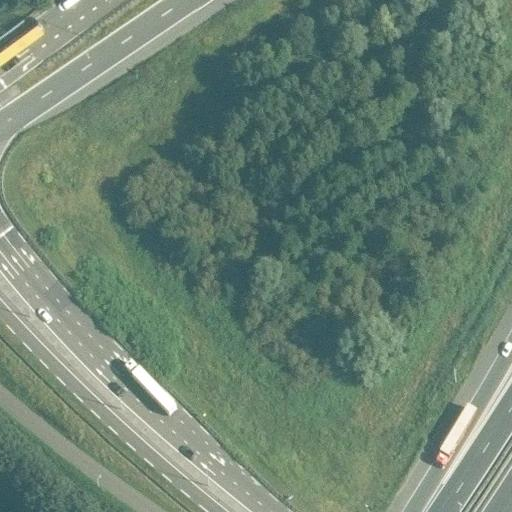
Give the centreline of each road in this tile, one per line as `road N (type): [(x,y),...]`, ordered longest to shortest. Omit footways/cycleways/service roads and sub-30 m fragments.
road 1 (primary): [(272,511),(117,373),(0,242)]
road 2 (primary): [(0,308),(221,511)]
road 3 (motorway): [(0,125),(187,0)]
road 4 (unclassified): [(156,511),(0,393)]
road 5 (motorway): [(511,351),(432,511)]
road 6 (motorway): [(511,403),(441,511)]
